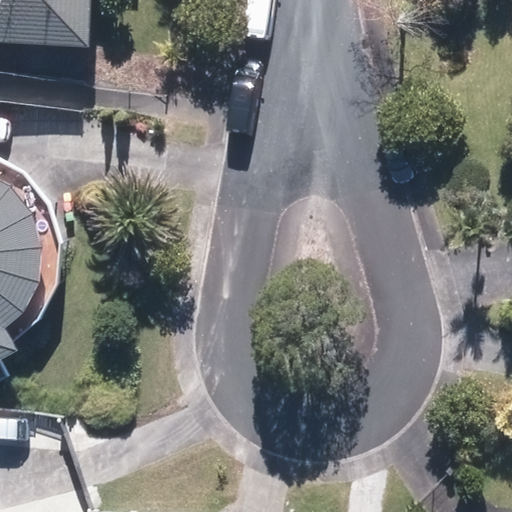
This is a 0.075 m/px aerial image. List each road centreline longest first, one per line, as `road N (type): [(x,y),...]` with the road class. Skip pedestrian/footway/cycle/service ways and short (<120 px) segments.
road 1 (residential): [(308,47),(374,208),(403,301),(405,355),(369,410),(329,421),(281,417),(248,390),(240,372),(235,332),(244,279)]
road 2 (residential): [(244,279),(308,47)]
